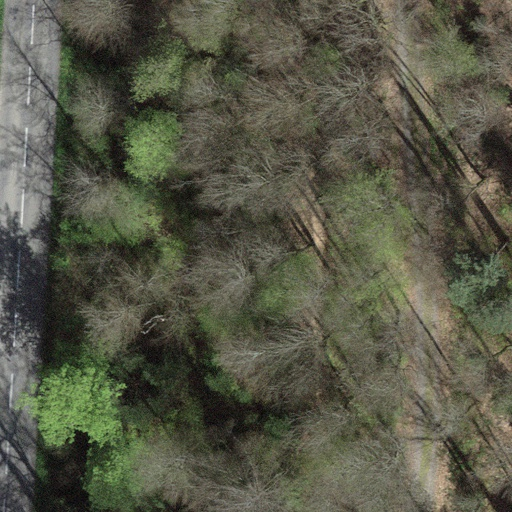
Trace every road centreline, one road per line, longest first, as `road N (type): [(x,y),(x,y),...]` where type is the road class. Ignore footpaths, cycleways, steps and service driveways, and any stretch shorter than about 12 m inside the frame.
road 1 (tertiary): [(6,511),(41,0)]
road 2 (track): [(404,0),(425,414)]
